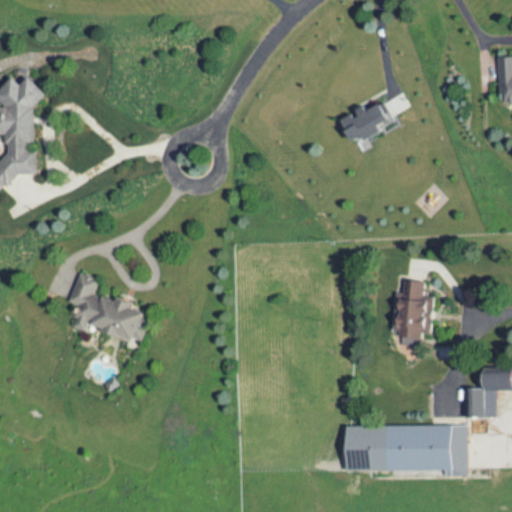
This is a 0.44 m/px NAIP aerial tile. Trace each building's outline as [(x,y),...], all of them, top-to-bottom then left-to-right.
[(40,108),(54,96),(36,76),(33,79),(17,79),(0,93),(0,96),(6,103),(0,108),(0,113),(1,134),(11,134),(11,155),(0,165),(0,179),(0,186),(3,189),(10,189),(27,174),(44,173),(44,153),(38,147),(41,145),(40,108)] [(79,328),(151,342),(157,311),(139,307),(140,301),(101,294),(105,277),(82,273),(76,304),(83,305),(79,328)] [(427,280),(411,280),(411,301),(427,301),(427,280)] [(471,388),(471,418),(491,418),(491,388),(471,388)] [(465,469),(464,425),(398,426),(399,470),(465,469)]
